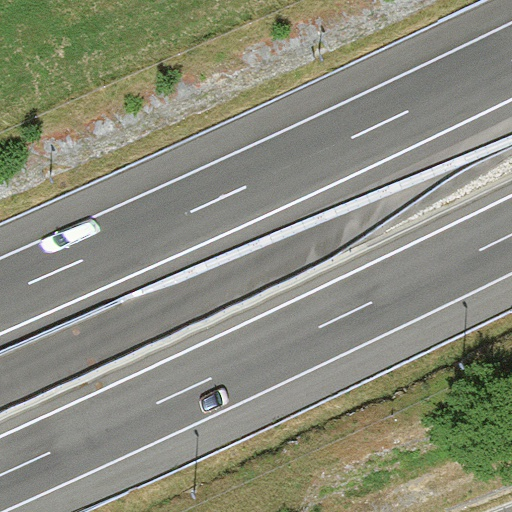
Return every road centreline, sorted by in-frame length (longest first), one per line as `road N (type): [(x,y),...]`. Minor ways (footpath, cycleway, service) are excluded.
road 1 (motorway): [(0,477),(511,236)]
road 2 (motorway): [(511,59),(0,295)]
